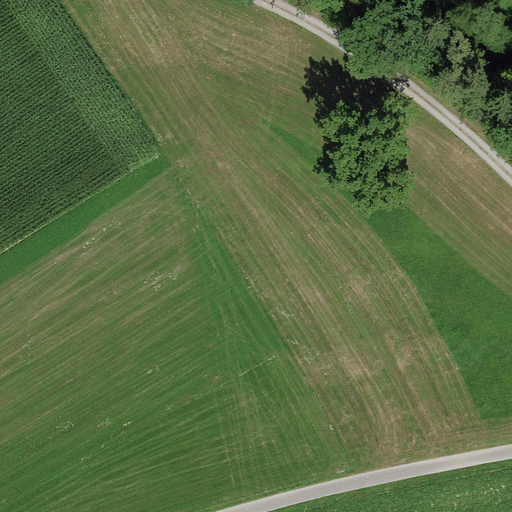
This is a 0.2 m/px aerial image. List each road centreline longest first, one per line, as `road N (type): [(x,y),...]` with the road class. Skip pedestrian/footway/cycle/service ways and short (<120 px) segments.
road 1 (track): [(276,0),(436,99),(511,168)]
road 2 (unclassified): [(386,475),(232,511)]
road 3 (track): [(511,449),(386,475)]
